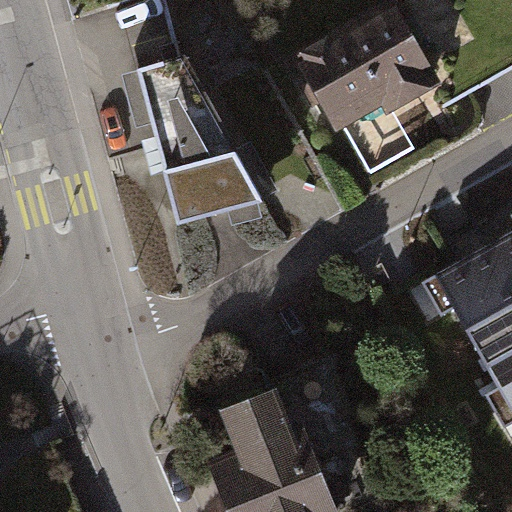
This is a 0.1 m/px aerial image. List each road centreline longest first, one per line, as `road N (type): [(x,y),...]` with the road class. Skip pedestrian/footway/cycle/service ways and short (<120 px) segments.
road 1 (residential): [(105,366),(511,138)]
road 2 (secondary): [(0,9),(88,313)]
road 3 (secondary): [(105,366),(165,511)]
